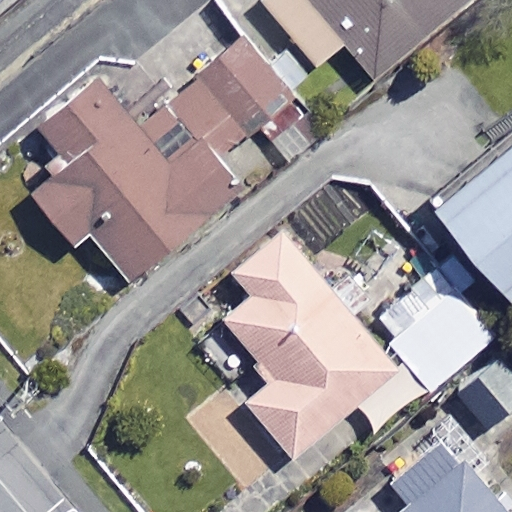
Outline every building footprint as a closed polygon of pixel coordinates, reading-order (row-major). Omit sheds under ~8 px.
[(0,0),(0,15),(17,0),(0,0)] [(351,43),(317,0),(268,0),(321,67),(351,43)] [(478,0),(324,0),(383,75),(478,0)] [(292,95),(246,41),(144,128),(106,83),(48,133),(73,162),(38,192),(86,249),(99,239),(133,280),(246,184),(221,155),(292,95)] [(511,154),(444,211),(511,292),(511,154)] [(401,373),(286,230),(238,268),(258,293),(229,316),(278,378),(251,400),(297,456),(401,373)] [(498,337),(442,269),(378,321),(434,389),(498,337)] [(511,411),(511,357),(463,393),(489,428),(511,411)] [(505,511),(446,444),(398,485),(417,507),(410,511),(505,511)]
